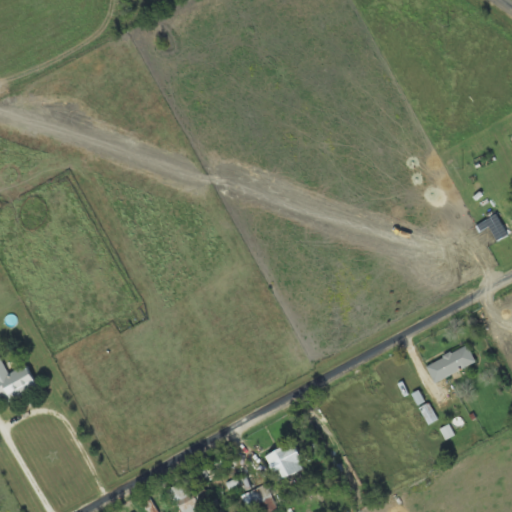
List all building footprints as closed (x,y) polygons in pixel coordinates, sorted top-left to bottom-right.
[(479,235),(491,229),(498,243),(509,238),(498,216),(475,228),(479,235)] [(477,365),(469,347),(427,367),(435,385),(477,365)] [(10,376),(0,356),(0,399),(5,397),(8,403),(38,388),(27,367),(10,376)] [(419,408),(427,404),(420,392),(413,396),(419,408)] [(440,422),(430,404),(420,410),(429,427),(440,422)] [(446,442),(456,437),(450,426),(441,430),(446,442)] [(266,457),(278,483),(306,470),(296,447),(284,453),(282,449),(266,457)] [(178,504),(182,511),(203,511),(188,482),(166,492),(173,506),(178,504)] [(242,497),(247,510),(262,504),(265,511),(278,511),(268,487),(242,497)] [(145,505),(148,511),(157,511),(152,501),(145,505)]
